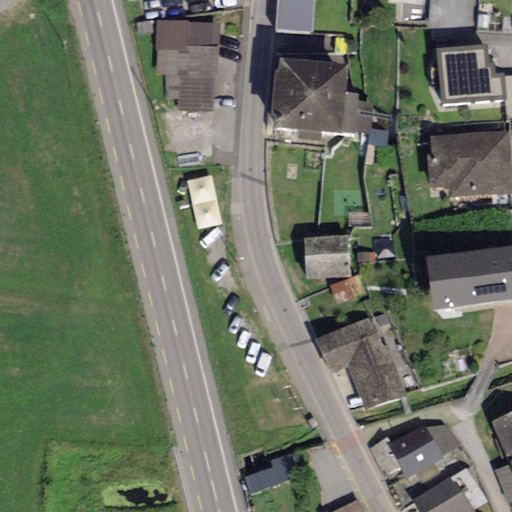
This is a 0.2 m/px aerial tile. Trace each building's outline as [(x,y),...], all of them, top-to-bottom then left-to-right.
[(312,0),(279,0),(276,32),(309,35),(312,0)] [(223,27),(156,22),(154,56),(159,54),(157,77),(165,78),(163,103),(178,104),(177,113),(215,116),(223,27)] [(483,49),(438,54),(445,109),(504,101),(501,78),(496,79),(495,68),(485,69),(483,49)] [(348,74),(279,67),(272,136),(341,143),(348,74)] [(511,164),(509,133),(430,141),(431,157),(427,158),(431,194),(449,192),(450,201),(511,194),(511,164)] [(200,228),(224,223),(213,175),(190,180),(200,228)] [(349,243),(307,244),(308,282),(350,281),(349,243)] [(511,251),(426,263),(434,316),(511,305),(511,251)] [(372,317),(316,344),(333,380),(347,373),(367,414),(409,394),(372,317)] [(511,417),(490,426),(505,465),(511,461),(511,417)] [(388,449),(406,481),(441,462),(423,430),(388,449)] [(274,458),(277,469),(248,477),(252,491),(302,478),(296,453),(274,458)]
